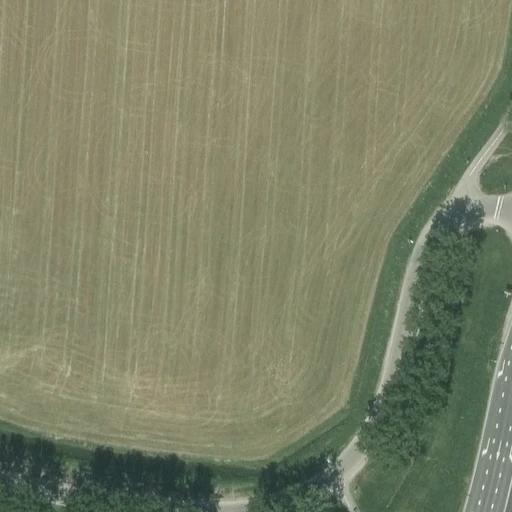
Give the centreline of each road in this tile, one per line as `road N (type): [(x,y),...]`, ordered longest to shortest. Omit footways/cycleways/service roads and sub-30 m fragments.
road 1 (unclassified): [(329,476),(365,445),(383,408),(428,237),(467,208),(511,208)]
road 2 (unclassified): [(212,511),(0,485)]
